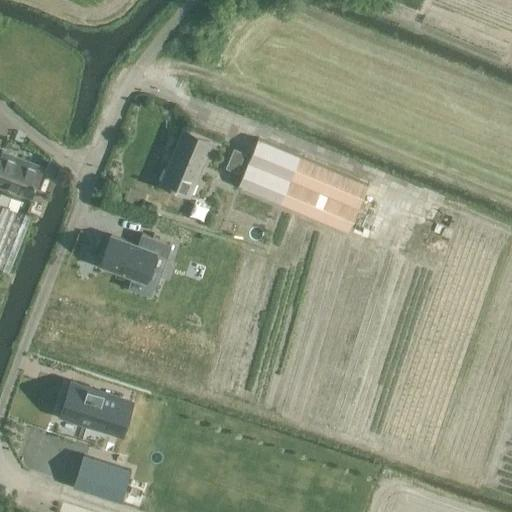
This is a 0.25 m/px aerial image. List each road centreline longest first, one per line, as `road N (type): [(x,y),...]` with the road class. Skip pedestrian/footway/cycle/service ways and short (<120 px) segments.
road 1 (track): [(511,197),(147,59)]
road 2 (unclassified): [(0,411),(91,176)]
road 3 (unclassified): [(91,176),(135,74),(198,0)]
